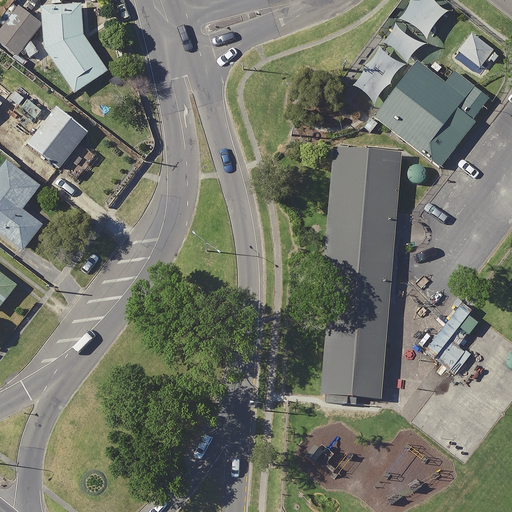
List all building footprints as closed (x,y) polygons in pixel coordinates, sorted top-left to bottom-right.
[(0,43),(21,60),(26,54),(34,60),(43,48),(78,98),(112,74),(89,42),(86,0),(42,5),(44,20),(24,5),(0,36),(0,43)] [(488,52),(467,34),(454,50),(475,68),(488,52)] [(439,84),(410,62),(367,115),(434,168),(486,102),(448,72),(439,84)] [(92,136),(58,109),(29,145),(63,172),(92,136)] [(296,410),(355,415),(377,168),(318,163),(296,410)] [(45,191),(11,165),(0,178),(0,232),(26,253),(52,220),(33,206),(45,191)] [(0,315),(22,288),(0,270),(0,315)]
